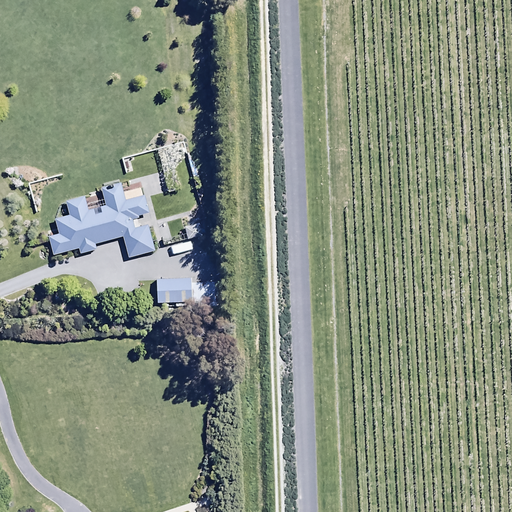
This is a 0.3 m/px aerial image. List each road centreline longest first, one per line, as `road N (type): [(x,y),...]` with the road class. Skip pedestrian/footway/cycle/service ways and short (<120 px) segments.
road 1 (residential): [(292,0),(313,511)]
road 2 (track): [(272,511),(266,0)]
